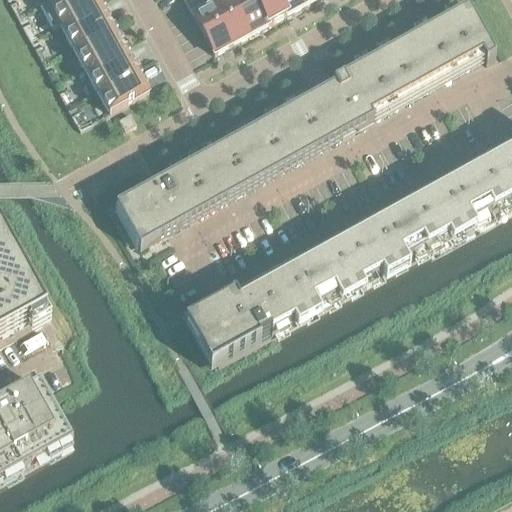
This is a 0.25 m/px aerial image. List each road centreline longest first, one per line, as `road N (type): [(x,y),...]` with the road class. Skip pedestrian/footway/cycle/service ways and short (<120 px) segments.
road 1 (residential): [(476,89),(186,246),(213,297),(503,139)]
road 2 (tertiary): [(511,353),(211,511)]
road 3 (residential): [(144,0),(203,104),(390,0)]
